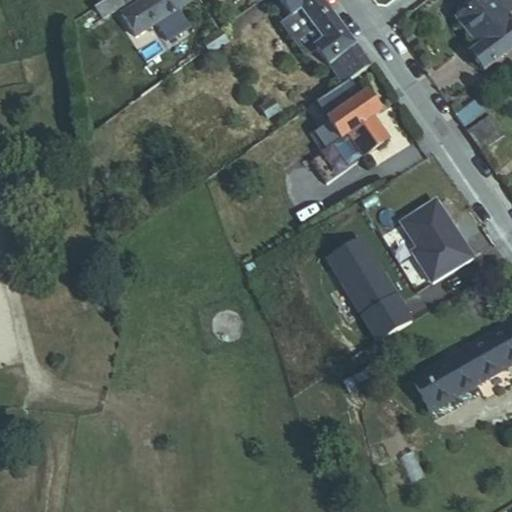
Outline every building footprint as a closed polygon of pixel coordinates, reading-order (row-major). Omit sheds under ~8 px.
[(116,12),(132,1),(132,0),(109,0),(108,1),(116,12)] [(153,0),(122,21),(134,38),(185,4),(182,0),(153,0)] [(319,76),(342,59),(298,0),(282,0),(270,9),(285,30),(305,56),(319,76)] [(481,70),(511,48),(511,16),(501,0),(488,0),(455,23),(470,45),(466,48),(481,70)] [(209,38),(221,29),(214,19),(201,28),(204,32),(209,38)] [(85,36),(90,31),(83,23),(78,27),(85,36)] [(293,65),(305,56),(285,30),(274,38),(293,65)] [(200,45),(208,39),(209,38),(204,32),(194,40),(199,46),(200,45)] [(205,52),(213,46),(208,39),(200,45),(205,52)] [(331,92),(358,72),(346,57),(342,59),(319,76),(331,92)] [(378,148),(362,126),(373,118),(359,99),(317,131),(330,148),(339,142),(356,165),(378,148)] [(432,287),(438,283),(475,260),(435,200),(399,223),(416,248),(409,253),(432,287)] [(413,322),(361,241),(323,265),(375,346),(413,322)] [(429,382),(445,412),(511,376),(511,338),(458,366),(444,374),(429,382)] [(444,374),(458,366),(454,358),(440,366),(444,374)] [(425,374),(429,382),(444,374),(440,366),(425,374)] [(434,417),(445,412),(429,382),(419,387),(434,417)]
